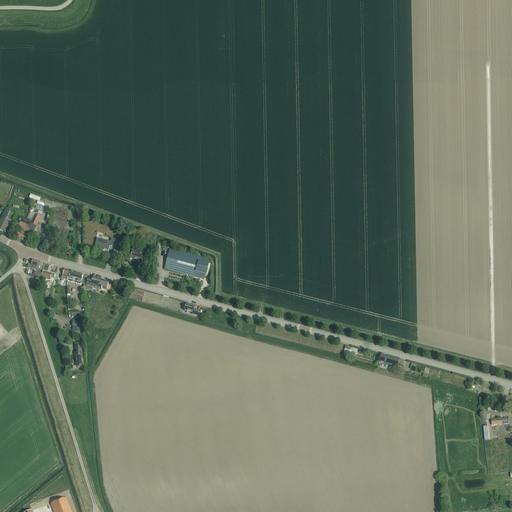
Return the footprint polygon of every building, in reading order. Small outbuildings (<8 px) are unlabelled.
[(0,230),(6,233),(8,229),(10,226),(9,225),(12,221),(7,219),(11,211),(6,208),(0,221),(0,229),(0,230),(0,229),(0,230)] [(60,235),(60,233),(65,214),(54,211),(48,232),(60,235)] [(33,232),(41,217),(30,212),(26,220),(18,216),(16,220),(13,219),(11,222),(17,225),(16,228),(20,230),(16,238),(27,243),(30,237),(28,236),(31,231),(33,232)] [(97,239),(95,247),(108,251),(110,246),(113,247),(115,240),(111,239),(110,242),(97,239)] [(204,279),(209,260),(170,250),(165,269),(204,279)] [(139,254),(132,252),(130,258),(141,261),(143,254),(139,253),(139,254)] [(39,266),(40,264),(40,262),(33,260),(32,260),(31,265),(28,264),(27,268),(38,271),(39,266)] [(40,278),(41,276),(42,273),(27,269),(26,273),(40,278)] [(68,281),(70,271),(64,269),(62,275),(63,275),(61,281),(63,281),(64,280),(68,281)] [(76,283),(81,285),(83,275),(70,271),(68,281),(73,282),(76,283)] [(100,280),(101,279),(94,277),(93,280),(89,279),(86,290),(91,291),(92,289),(97,290),(97,287),(101,289),(101,290),(102,290),(106,291),(107,287),(108,283),(100,280)] [(198,316),(199,311),(194,309),(195,307),(186,305),(184,311),(193,313),(192,315),(198,316)] [(80,332),(81,327),(79,327),(80,323),(73,322),(72,326),(73,326),(72,331),(80,332)] [(83,360),(81,346),(81,343),(74,344),(76,353),(74,353),(75,357),(76,357),(77,368),(78,368),(79,370),(83,370),(83,367),(82,360),(83,360)] [(400,359),(381,354),(379,363),(397,368),(398,366),(402,367),(404,361),(400,359)] [(436,374),(433,374),(433,376),(442,377),(442,368),(437,368),(436,374)] [(54,511),(71,511),(66,498),(51,504),(54,511)]
